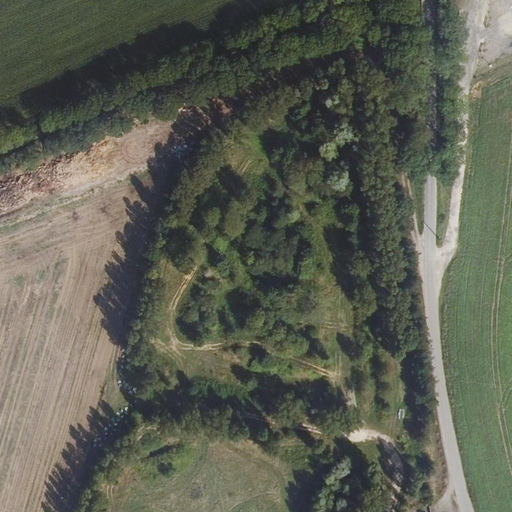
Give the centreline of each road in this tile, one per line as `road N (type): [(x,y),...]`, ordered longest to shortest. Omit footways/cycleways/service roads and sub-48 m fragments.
road 1 (track): [(68,511),(100,428),(152,218),(193,123),(357,48),(390,109),(411,229),(428,267)]
road 2 (unclassified): [(468,511),(431,313),(425,0)]
